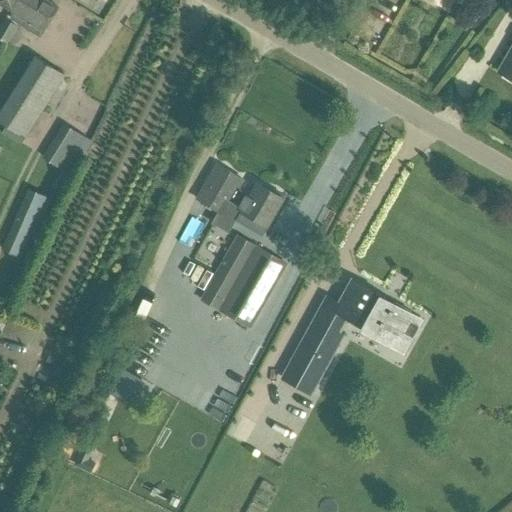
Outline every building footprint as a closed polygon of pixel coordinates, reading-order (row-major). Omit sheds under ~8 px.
[(11,0),(7,7),(13,11),(9,18),(39,37),(58,6),(48,0),(11,0)] [(430,0),(448,9),(452,0),(430,0)] [(505,0),(481,0),(458,20),(468,32),(506,1),(505,0)] [(5,19),(0,25),(0,39),(6,43),(16,26),(5,19)] [(511,45),(497,71),(511,79),(511,45)] [(36,56),(0,112),(0,119),(8,124),(26,136),(65,74),(36,56)] [(26,136),(8,124),(3,132),(21,143),(26,136)] [(60,124),(41,159),(65,172),(84,138),(60,124)] [(217,162),(196,198),(224,215),(231,204),(267,225),(283,198),(258,183),(256,185),(217,162)] [(30,190),(4,247),(25,256),(50,199),(30,190)] [(236,236),(200,300),(251,329),(288,265),(275,258),(236,236)] [(326,299),(283,376),(311,392),(343,334),(340,332),(346,320),(403,352),(419,322),(410,317),(412,314),(395,304),(393,307),(380,300),(381,298),(352,281),(338,306),(326,299)] [(0,289),(0,301),(17,307),(20,296),(0,289)] [(40,303),(34,314),(51,323),(57,313),(40,303)] [(264,426),(222,511),(252,511),(289,437),(264,426)]
